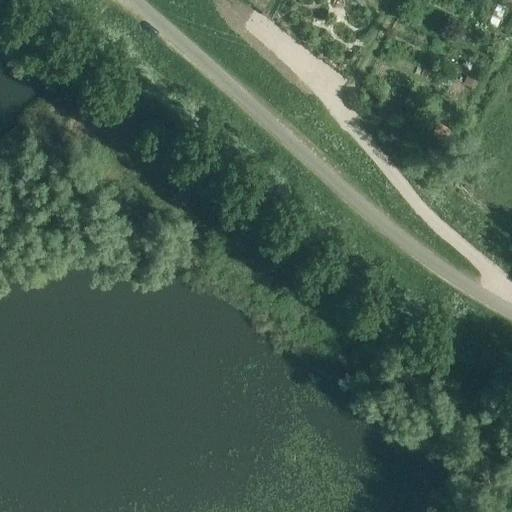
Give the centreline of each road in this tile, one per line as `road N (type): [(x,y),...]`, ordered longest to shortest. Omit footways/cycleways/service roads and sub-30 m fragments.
road 1 (unclassified): [(511,313),(413,257),(124,0)]
road 2 (track): [(511,292),(353,125),(351,71),(391,0)]
